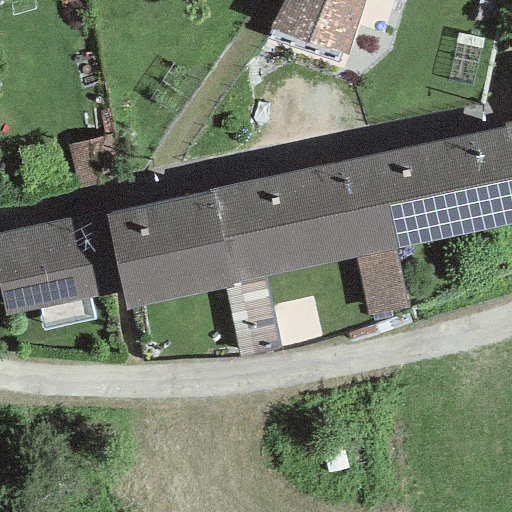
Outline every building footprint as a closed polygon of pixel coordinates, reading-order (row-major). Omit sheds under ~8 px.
[(347,56),(364,0),(283,0),(268,29),(347,56)] [(511,161),(505,127),(378,154),(398,250),(511,226),(511,161)] [(378,154),(291,172),(311,268),(355,259),(394,250),(398,250),(378,154)] [(212,192),(104,215),(120,292),(125,313),(231,291),(230,284),(311,268),(291,172),(211,188),(212,192)] [(120,292),(104,211),(0,232),(0,297),(4,316),(120,292)] [(394,250),(355,259),(367,317),(405,308),(394,250)]
